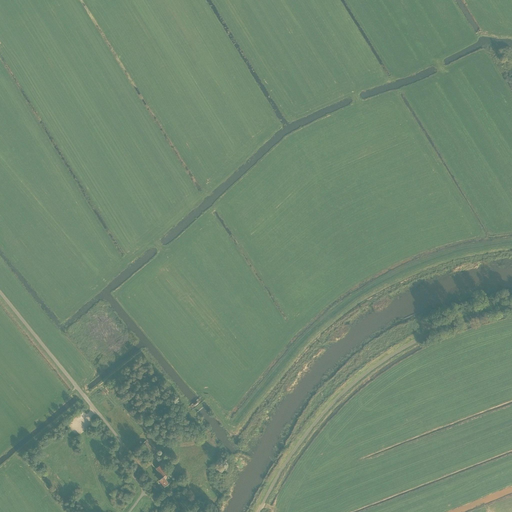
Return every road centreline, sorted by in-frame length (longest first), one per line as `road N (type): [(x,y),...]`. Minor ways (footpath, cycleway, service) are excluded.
road 1 (unclassified): [(258,511),(302,438),(357,380),(442,328),(511,307)]
road 2 (unclassified): [(0,292),(121,443)]
road 3 (track): [(85,398),(140,353),(187,408)]
